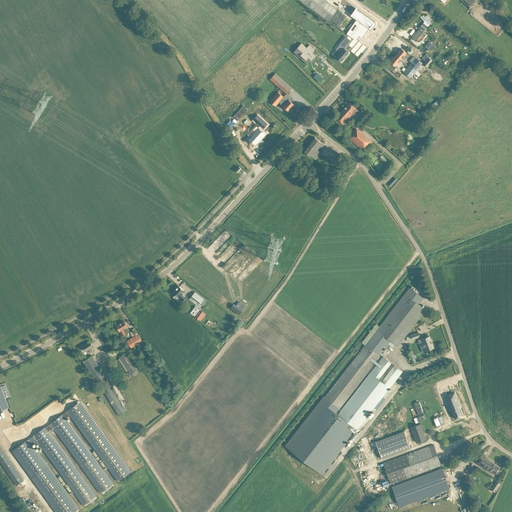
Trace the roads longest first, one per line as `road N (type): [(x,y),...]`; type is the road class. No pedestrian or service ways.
road 1 (unclassified): [(511,457),(479,421),(418,245),(367,169),(309,124)]
road 2 (tertiary): [(309,124),(158,277),(0,365)]
road 3 (unknown): [(457,352),(408,372),(365,426),(375,468)]
road 4 (tertiary): [(409,0),(309,124)]
